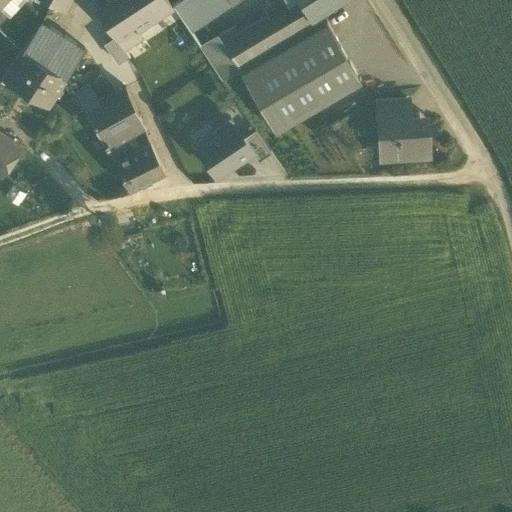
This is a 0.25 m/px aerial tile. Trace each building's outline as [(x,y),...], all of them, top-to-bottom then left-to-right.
[(0,0),(0,7),(7,14),(9,16),(23,0),(0,0)] [(67,0),(46,0),(62,9),(67,0)] [(137,30),(159,14),(149,0),(111,0),(114,3),(100,12),(115,34),(120,42),(137,30)] [(168,0),(149,0),(159,14),(171,5),(168,0)] [(176,0),(172,3),(188,27),(227,1),(226,0),(176,0)] [(199,43),(222,78),(238,68),(239,67),(241,70),(323,23),(320,17),(315,21),(311,14),(310,15),(300,0),(299,0),(289,6),(285,0),(273,0),(265,5),(271,16),(241,33),(224,43),(217,47),(210,36),(199,43)] [(300,0),(310,15),(311,14),(308,9),(322,0),(327,0),(329,3),(332,0),(300,0)] [(311,14),(329,3),(327,0),(322,0),(308,9),(311,14)] [(226,8),(192,28),(198,40),(233,20),(226,8)] [(41,19),(21,50),(64,77),(84,47),(41,19)] [(240,71),(274,129),(361,79),(327,21),(240,71)] [(234,22),(217,31),(224,43),(241,33),(234,22)] [(137,30),(120,42),(124,47),(140,35),(137,30)] [(217,31),(210,36),(217,47),(224,43),(217,31)] [(120,42),(115,34),(103,42),(116,63),(129,54),(124,47),(120,42)] [(65,77),(64,77),(21,50),(4,76),(48,104),(65,77)] [(75,92),(85,109),(99,101),(97,98),(88,83),(75,92)] [(85,109),(106,146),(125,136),(133,131),(143,125),(125,87),(99,101),(85,109)] [(377,99),(378,116),(408,114),(407,97),(377,99)] [(399,149),(399,156),(428,154),(427,133),(426,113),(418,114),(408,114),(378,116),(380,150),(399,149)] [(212,125),(216,131),(233,120),(229,114),(212,125)] [(197,145),(215,172),(250,149),(251,148),(243,135),(233,120),(216,131),(197,145)] [(254,127),(243,135),(251,148),(250,149),(257,159),(270,150),(254,127)] [(132,150),(140,146),(133,131),(125,136),(132,150)] [(0,175),(2,177),(21,147),(0,134),(0,175)] [(113,158),(128,188),(164,170),(150,141),(140,146),(132,150),(125,136),(106,146),(113,158)] [(380,157),(399,156),(399,149),(380,150),(380,157)]
